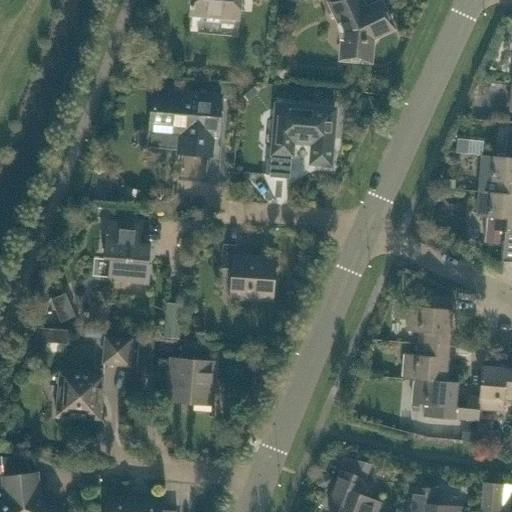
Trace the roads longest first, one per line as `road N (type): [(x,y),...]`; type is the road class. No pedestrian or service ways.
road 1 (unclassified): [(364,228),(260,482)]
road 2 (unclassified): [(475,0),(364,228)]
road 3 (residential): [(364,228),(498,290),(511,317)]
road 4 (residential): [(364,228),(230,212)]
road 5 (residential): [(260,482),(132,471)]
